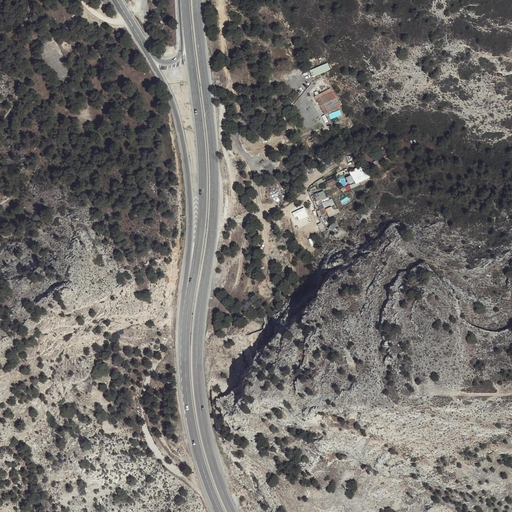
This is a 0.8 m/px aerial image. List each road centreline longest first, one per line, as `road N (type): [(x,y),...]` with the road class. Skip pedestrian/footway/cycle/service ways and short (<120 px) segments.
road 1 (trunk): [(185,0),(203,183),(185,340),(189,416)]
road 2 (trunk): [(144,46),(172,101),(187,165),(191,225),(179,332),(189,416)]
road 3 (trunk): [(232,511),(208,446),(196,370),(214,221)]
road 4 (trunk): [(214,221),(196,0)]
road 5 (track): [(220,0),(228,221)]
